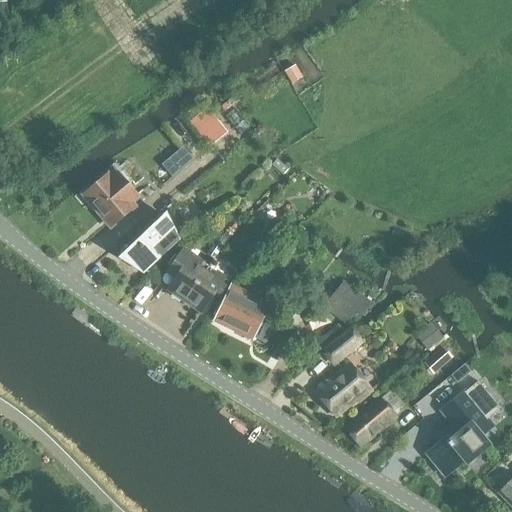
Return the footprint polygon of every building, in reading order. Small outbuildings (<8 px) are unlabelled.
[(0,2),(0,21),(10,22),(10,3),(0,2)] [(190,118),(210,144),(229,130),(209,103),(190,118)] [(109,179),(105,175),(83,193),(91,202),(91,205),(92,209),(95,212),(98,213),(101,214),(109,223),(131,205),(127,201),(134,195),(116,173),(109,179)] [(123,251),(120,257),(140,269),(140,270),(141,271),(177,236),(176,236),(164,215),(158,217),(152,220),(151,218),(136,226),(138,230),(135,234),(130,239),(127,244),(124,248),(122,251),(123,251)] [(185,302),(208,268),(193,257),(175,244),(159,267),(168,273),(160,284),(185,302)] [(208,268),(185,302),(201,313),(215,294),(218,296),(225,287),(220,284),(224,279),(208,268)] [(374,304),(344,281),(327,303),(349,320),(351,317),(359,323),(374,304)] [(250,340),(266,309),(252,302),(254,298),(232,287),(214,322),(250,340)] [(445,340),(432,322),(414,336),(427,354),(445,340)] [(320,351),(331,365),(358,344),(347,330),(320,351)] [(423,364),(433,375),(452,358),(442,347),(423,364)] [(355,402),(368,392),(346,364),(325,382),(322,381),(315,387),(315,390),(312,392),(332,417),(353,400),(355,402)] [(477,381),(440,412),(441,413),(444,411),(461,431),(448,442),(445,439),(426,455),(444,477),(462,461),(465,464),(488,445),(477,432),(489,422),(487,419),(500,408),(477,381)] [(378,399),(345,427),(361,447),(395,418),(378,399)] [(511,478),(497,493),(511,508),(511,478)]
